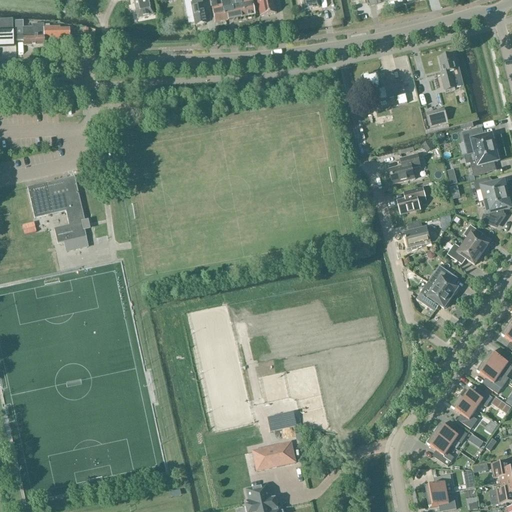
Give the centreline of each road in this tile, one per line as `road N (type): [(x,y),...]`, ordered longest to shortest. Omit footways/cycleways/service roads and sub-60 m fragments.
road 1 (tertiary): [(0,67),(334,50),(495,10)]
road 2 (residential): [(458,358),(411,322),(371,167)]
road 3 (residential): [(404,511),(395,461),(400,441),(458,358)]
